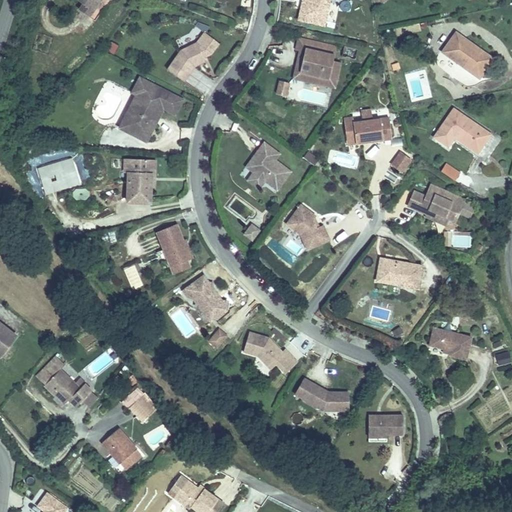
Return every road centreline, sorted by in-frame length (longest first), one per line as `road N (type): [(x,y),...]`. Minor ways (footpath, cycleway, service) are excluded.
road 1 (residential): [(264,0),(255,37),(204,120),(197,181),(206,220),(233,265),(299,321)]
road 2 (residential): [(299,321),(381,362),(418,401),(424,455),(384,511)]
road 3 (residential): [(377,215),(299,321)]
